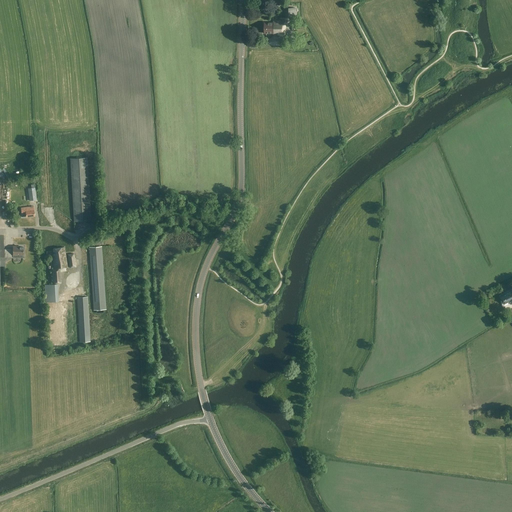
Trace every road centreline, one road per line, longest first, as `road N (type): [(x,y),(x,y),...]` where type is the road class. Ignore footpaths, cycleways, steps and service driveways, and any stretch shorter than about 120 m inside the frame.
road 1 (unclassified): [(0,229),(83,235),(177,200),(235,211)]
road 2 (unclassified): [(0,499),(179,424),(209,419)]
road 3 (tertiary): [(209,419),(197,366),(197,298),(235,211)]
road 4 (tertiary): [(235,211),(247,164),(243,0)]
